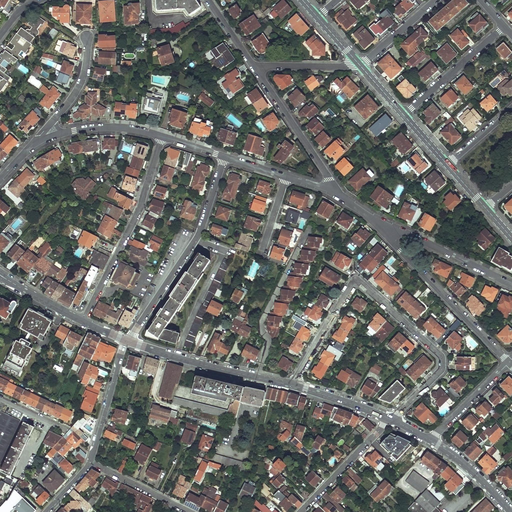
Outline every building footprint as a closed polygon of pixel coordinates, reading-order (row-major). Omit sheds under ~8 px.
[(85,0),(81,0),(78,0),(78,11),(79,12),(79,23),(92,24),(92,5),(85,5),(85,0)] [(100,3),(102,22),(116,20),(114,2),(118,1),(118,0),(96,0),(97,3),(100,3)] [(156,0),(157,11),(184,9),(186,9),(190,15),(200,8),(194,0),(156,0)] [(353,4),(358,9),(369,0),(368,0),(353,0),(355,2),(353,4)] [(400,4),(408,12),(415,6),(413,4),(409,0),(407,0),(406,1),(405,0),(404,0),(403,2),(400,4)] [(453,0),(429,21),(437,31),(468,4),(464,0),(453,0)] [(274,9),(281,18),(291,10),(283,1),(274,9)] [(228,11),(234,20),(240,16),(238,13),(240,12),(236,6),(237,5),(235,3),(230,6),(232,9),(228,11)] [(368,14),(369,16),(377,9),(372,3),(368,7),(371,10),(368,14)] [(125,5),(127,24),(139,23),(138,16),(139,15),(140,14),(140,13),(139,4),(125,5)] [(394,11),(400,19),(408,12),(400,4),(395,9),(396,9),(394,11)] [(53,8),(53,17),(58,17),(58,19),(61,19),(61,21),(70,21),(70,9),(69,8),(68,7),(67,7),(66,7),(65,8),(64,8),(64,10),(59,10),(59,8),(53,8)] [(342,10),(336,15),(338,18),(343,23),(345,25),(344,26),(347,30),(357,22),(353,18),(352,18),(350,16),(346,11),(344,13),(342,10)] [(469,25),(477,34),(482,29),(483,30),(488,25),(477,13),(471,17),(474,20),(469,25)] [(380,21),(387,29),(395,23),(388,15),(380,21)] [(16,33),(31,44),(35,37),(33,36),(34,35),(35,36),(36,36),(37,36),(38,35),(39,34),(39,33),(39,31),(38,31),(38,30),(41,24),(43,25),(45,22),(36,16),(34,19),(32,18),(27,24),(31,27),(29,29),(27,29),(25,30),(20,27),(16,33)] [(292,27),(298,34),(299,33),(302,36),(308,29),(302,22),(302,23),(296,16),(289,22),(293,26),(292,27)] [(240,26),(247,37),(260,27),(253,17),(240,26)] [(374,27),(380,35),(387,29),(380,21),(374,27)] [(150,30),(151,37),(178,34),(192,25),(191,22),(186,25),(184,22),(174,28),(150,30)] [(363,27),(353,35),(358,39),(360,40),(360,39),(362,40),(360,42),(359,43),(365,50),(375,41),(363,27)] [(411,36),(419,46),(430,37),(421,27),(411,36)] [(55,40),(59,32),(53,28),(48,36),(55,40)] [(465,38),(468,36),(463,30),(460,32),(458,30),(450,36),(461,49),(469,43),(465,38)] [(18,59),(20,61),(22,58),(19,55),(22,51),(25,54),(32,44),(31,44),(16,33),(9,42),(14,45),(11,49),(6,46),(4,49),(4,50),(18,59)] [(100,35),(101,47),(116,47),(115,36),(107,37),(107,35),(100,35)] [(263,35),(252,43),(259,53),(260,53),(261,54),(262,54),(263,54),(268,50),(268,49),(271,47),(263,35)] [(325,47),(314,35),(306,43),(313,51),(313,56),(325,56),(325,47)] [(400,46),(408,55),(415,49),(417,48),(419,46),(411,36),(400,46)] [(213,61),(218,68),(224,63),(226,66),(237,59),(226,42),(212,52),(217,58),(213,61)] [(63,54),(73,58),(77,48),(73,47),(73,45),(69,43),(66,49),(63,54)] [(496,49),(506,59),(511,53),(511,52),(503,43),(496,49)] [(437,53),(446,64),(456,55),(447,44),(437,53)] [(158,50),(162,66),(174,62),(172,56),(171,57),(170,52),(171,52),(169,46),(158,50)] [(4,60),(13,66),(18,59),(4,50),(0,56),(2,58),(4,60)] [(100,52),(100,63),(112,64),(113,53),(107,53),(107,51),(102,50),(102,52),(100,52)] [(409,69),(413,74),(416,71),(414,69),(427,57),(428,59),(431,57),(427,52),(426,54),(423,56),(418,61),(415,63),(412,66),(410,68),(409,69)] [(378,64),(385,72),(395,63),(388,55),(378,64)] [(61,71),(71,75),(74,66),(70,64),(70,63),(65,61),(61,71)] [(0,69),(6,74),(8,70),(1,65),(0,63),(0,69)] [(385,72),(391,79),(401,70),(395,63),(385,72)] [(418,74),(425,81),(438,70),(431,63),(418,74)] [(17,69),(26,75),(29,70),(21,64),(17,69)] [(96,68),(94,78),(98,78),(98,80),(103,81),(105,74),(106,74),(107,70),(96,68)] [(0,92),(11,78),(6,74),(0,69),(0,92)] [(228,81),(222,85),(225,89),(229,87),(234,94),(244,87),(239,79),(243,76),(242,75),(240,75),(236,70),(230,74),(229,73),(225,76),(228,81)] [(61,71),(57,81),(62,83),(63,82),(67,84),(71,75),(61,71)] [(275,79),(282,90),(291,84),(286,76),(276,76),(275,79)] [(305,82),(311,90),(323,82),(320,77),(315,77),(314,76),(305,82)] [(334,82),(342,90),(351,81),(347,78),(341,82),(338,79),(334,82)] [(456,85),(465,94),(473,87),(465,78),(456,85)] [(406,80),(397,87),(404,95),(405,96),(406,96),(407,96),(408,97),(409,96),(410,96),(416,90),(406,80)] [(508,93),(510,95),(511,93),(511,80),(509,83),(508,81),(506,80),(499,86),(498,90),(504,96),(508,93)] [(342,90),(350,98),(359,90),(351,81),(342,90)] [(47,95),(55,102),(61,95),(57,91),(58,90),(54,87),(50,91),(48,89),(49,88),(45,84),(40,90),(47,95)] [(292,104),(295,107),(304,98),(296,90),(289,98),(294,103),(292,104)] [(248,96),(254,104),(262,98),(257,91),(248,96)] [(441,99),(449,108),(453,104),(452,103),(457,99),(451,91),(441,99)] [(88,103),(88,106),(91,108),(95,105),(95,103),(96,103),(97,93),(89,93),(89,96),(86,97),(86,103),(88,103)] [(147,93),(143,111),(159,115),(162,100),(152,97),(153,94),(147,93)] [(214,104),(203,94),(199,98),(210,108),(214,104)] [(47,95),(40,102),(44,106),(45,105),(49,109),(55,102),(47,95)] [(355,108),(366,120),(379,108),(368,96),(355,108)] [(480,104),(487,112),(490,109),(491,110),(497,105),(490,96),(480,104)] [(254,104),(259,112),(268,106),(262,98),(254,104)] [(115,103),(115,110),(116,110),(115,116),(121,116),(121,114),(126,115),(127,104),(115,103)] [(127,104),(126,115),(130,115),(130,117),(136,117),(137,105),(127,104)] [(426,119),(429,124),(441,114),(433,104),(424,112),(428,117),(426,119)] [(81,115),(82,118),(90,114),(89,112),(91,111),(91,108),(88,106),(86,107),(85,105),(80,108),(81,110),(75,114),(75,115),(74,115),(75,117),(76,117),(76,118),(81,115)] [(91,108),(91,111),(93,112),(93,114),(98,117),(100,113),(103,115),(106,109),(98,105),(97,106),(95,105),(91,108)] [(312,117),(313,117),(318,112),(312,105),(310,107),(309,106),(307,107),(306,106),(300,113),(299,113),(299,114),(299,115),(299,116),(300,117),(301,117),(302,117),(305,114),(310,119),(312,117)] [(173,109),(171,116),(173,116),(171,124),(183,128),(187,113),(173,109)] [(465,125),(470,131),(475,126),(473,124),(477,120),(477,121),(481,118),(473,110),(470,113),(468,110),(464,114),(464,115),(461,118),(466,124),(465,125)] [(26,119),(34,126),(40,119),(36,115),(37,114),(33,111),(26,119)] [(263,120),(271,131),(276,128),(275,126),(278,124),(279,121),(272,113),(267,117),(267,118),(263,120)] [(370,129),(377,137),(392,123),(385,116),(370,129)] [(441,132),(452,144),(460,136),(450,124),(454,121),(451,117),(447,120),(446,121),(450,125),(441,132)] [(311,130),(316,135),(323,128),(320,125),(322,122),(318,118),(316,120),(315,119),(306,127),(310,131),(311,130)] [(24,129),(27,133),(34,126),(26,119),(19,127),(23,130),(24,129)] [(214,123),(207,120),(205,124),(202,123),(201,125),(198,135),(207,138),(207,136),(209,137),(214,123)] [(194,122),(190,133),(193,134),(194,133),(198,135),(201,125),(194,122)] [(6,132),(9,129),(3,124),(0,127),(6,132)] [(222,130),(218,140),(233,145),(237,135),(235,134),(236,132),(232,131),(234,126),(229,125),(227,129),(224,128),(223,130),(222,130)] [(315,140),(323,148),(330,141),(322,133),(315,140)] [(392,142),(398,149),(407,141),(401,134),(392,142)] [(250,135),(245,150),(262,156),(264,149),(259,147),(262,139),(250,135)] [(0,147),(8,154),(11,150),(10,149),(14,146),(11,143),(12,142),(8,138),(0,147)] [(105,139),(105,143),(103,143),(103,149),(110,149),(110,150),(115,150),(115,139),(105,139)] [(275,159),(281,164),(284,161),(285,161),(291,153),(290,152),(294,148),(293,147),(296,142),(292,139),(289,144),(286,141),(283,146),(280,144),(277,148),(281,150),(275,159)] [(83,142),(84,153),(85,156),(95,154),(95,151),(98,151),(97,140),(83,142)] [(398,149),(404,155),(413,147),(407,141),(398,149)] [(69,144),(70,153),(74,152),(75,154),(84,153),(83,142),(69,144)] [(138,144),(134,156),(144,159),(147,150),(144,149),(145,146),(138,144)] [(329,156),(335,162),(343,154),(335,144),(323,154),(327,158),(329,156)] [(46,155),(52,165),(60,159),(59,157),(62,155),(58,148),(46,155)] [(181,153),(170,149),(165,166),(175,169),(181,153)] [(407,161),(419,175),(429,166),(425,161),(423,162),(416,154),(407,161)] [(46,155),(34,163),(39,170),(42,168),(43,170),(52,165),(46,155)] [(134,156),(130,168),(140,171),(144,159),(134,156)] [(190,159),(186,157),(181,171),(186,173),(187,169),(190,161),(190,159)] [(335,167),(343,176),(352,168),(343,160),(335,167)] [(400,163),(397,160),(389,166),(392,169),(392,170),(400,163)] [(199,167),(196,176),(205,179),(206,176),(207,177),(210,169),(208,168),(208,167),(201,165),(201,168),(199,167)] [(165,166),(161,178),(171,181),(175,169),(165,166)] [(355,184),(359,189),(371,179),(363,170),(350,182),(353,186),(355,184)] [(425,181),(435,192),(445,184),(435,172),(425,181)] [(16,180),(24,188),(32,179),(27,175),(26,176),(23,174),(20,177),(19,177),(16,180)] [(231,174),(228,182),(230,183),(229,186),(238,189),(241,180),(239,179),(240,176),(233,174),(232,175),(231,174)] [(47,181),(41,176),(38,180),(43,185),(47,181)] [(196,176),(193,185),(195,186),(194,189),(201,191),(201,190),(203,190),(205,183),(204,183),(205,179),(196,176)] [(84,183),(81,187),(88,193),(95,184),(89,178),(87,179),(85,177),(82,181),(84,183)] [(127,177),(123,188),(129,190),(128,194),(134,196),(135,193),(133,192),(137,180),(127,177)] [(13,185),(10,188),(13,191),(12,192),(16,196),(24,188),(16,180),(13,184),(13,185)] [(261,181),(258,191),(269,195),(272,186),(270,186),(271,184),(261,181)] [(158,186),(155,196),(164,199),(167,189),(158,186)] [(226,189),(223,197),(225,197),(225,198),(232,200),(233,197),(235,198),(238,189),(229,186),(227,190),(226,189)] [(371,197),(386,208),(389,203),(388,203),(391,197),(383,191),(384,191),(378,187),(371,197)] [(109,196),(121,202),(119,206),(128,210),(133,200),(117,192),(115,189),(113,188),(109,196)] [(294,192),(291,202),(302,205),(301,210),(310,213),(311,211),(309,210),(311,203),(309,202),(310,199),(309,198),(309,197),(306,196),(294,192)] [(444,203),(450,210),(460,202),(454,195),(453,196),(451,193),(443,200),(445,202),(444,203)] [(319,200),(306,196),(309,197),(309,198),(310,199),(309,202),(311,203),(316,205),(319,200)] [(10,208),(0,199),(0,213),(3,210),(6,213),(10,208)] [(154,200),(150,210),(161,214),(162,211),(165,203),(154,200)] [(186,200),(181,216),(193,220),(198,206),(194,205),(194,203),(186,200)] [(255,200),(252,209),(263,213),(266,204),(255,200)] [(113,207),(108,216),(118,221),(123,210),(108,202),(107,204),(113,207)] [(324,202),(317,212),(319,213),(326,217),(328,218),(334,208),(324,202)] [(405,218),(411,221),(416,209),(406,204),(400,217),(405,220),(405,218)] [(220,207),(217,217),(227,221),(231,210),(220,207)] [(288,210),(284,221),(295,224),(298,213),(288,210)] [(150,211),(144,225),(153,229),(159,215),(150,211)] [(343,213),(337,223),(340,225),(341,224),(348,229),(353,220),(343,213)] [(419,225),(430,231),(437,220),(426,214),(419,225)] [(107,215),(103,224),(100,222),(98,225),(99,226),(101,227),(114,233),(121,237),(122,233),(113,229),(118,221),(108,216),(107,215)] [(176,224),(179,219),(171,216),(170,220),(174,223),(176,224)] [(249,217),(245,228),(257,231),(258,225),(260,225),(262,221),(249,217)] [(213,230),(213,232),(220,235),(223,228),(214,225),(212,229),(213,230)] [(99,231),(98,233),(110,239),(111,240),(114,233),(101,227),(99,231)] [(475,245),(482,252),(493,241),(490,238),(492,236),(489,233),(492,230),(489,227),(486,231),(485,230),(475,239),(478,243),(475,245)] [(303,231),(296,228),(294,232),(294,235),(295,236),(297,237),(300,238),(303,231)] [(283,229),(279,241),(289,244),(293,233),(283,229)] [(356,234),(352,239),(361,246),(370,236),(365,231),(363,232),(361,230),(357,235),(356,234)] [(85,231),(78,243),(80,244),(84,245),(90,248),(94,242),(95,242),(98,237),(85,231)] [(0,235),(0,253),(11,241),(2,233),(0,235)] [(241,250),(246,252),(247,248),(250,248),(253,238),(249,237),(242,234),(239,245),(242,246),(241,250)] [(154,235),(150,243),(152,244),(150,249),(155,251),(156,250),(158,251),(164,240),(154,235)] [(288,276),(288,282),(290,282),(289,287),(287,287),(286,290),(282,290),(281,295),(283,296),(282,301),(280,300),(280,304),(275,303),(274,309),(277,309),(276,314),(274,314),(273,317),(268,317),(267,322),(270,322),(269,328),(267,327),(266,331),(276,332),(276,329),(278,329),(278,324),(280,324),(281,319),(282,319),(283,315),(285,315),(285,310),(287,311),(288,305),(289,305),(289,302),(291,302),(292,297),(294,297),(294,291),(296,292),(296,288),(298,289),(299,284),(301,284),(302,278),(303,278),(303,275),(305,275),(306,270),(307,270),(308,265),(310,265),(310,261),(312,262),(313,257),(314,257),(315,251),(316,251),(317,248),(319,248),(320,243),(321,243),(322,238),(309,236),(308,242),(310,242),(310,247),(307,246),(307,250),(302,249),(302,255),(304,255),(303,260),(301,260),(300,264),(295,263),(294,268),(296,269),(296,274),(294,274),(294,277),(288,276)] [(18,263),(29,272),(33,267),(48,249),(49,249),(45,245),(39,251),(41,253),(38,258),(30,252),(40,241),(38,239),(36,241),(32,246),(18,263)] [(133,245),(149,252),(150,249),(147,248),(148,246),(135,240),(134,242),(130,240),(129,243),(133,245)] [(19,243),(9,255),(17,261),(25,252),(18,247),(20,244),(19,243)] [(133,245),(130,252),(133,253),(130,261),(145,267),(147,262),(146,260),(145,259),(148,253),(149,254),(150,253),(149,252),(133,245)] [(284,250),(274,247),(271,257),(270,261),(273,262),(279,264),(282,265),(283,261),(280,260),(286,250),(292,253),(294,249),(290,248),(285,246),(284,250)] [(377,246),(370,254),(370,255),(379,263),(387,253),(380,246),(378,247),(377,246)] [(100,248),(98,252),(110,258),(112,254),(100,248)] [(500,248),(492,262),(497,265),(498,264),(511,271),(511,268),(511,259),(511,258),(511,257),(508,255),(509,253),(500,248)] [(33,267),(44,275),(52,265),(53,264),(44,258),(50,250),(48,249),(33,267)] [(95,250),(88,263),(93,265),(100,269),(103,271),(110,258),(98,252),(95,250)] [(337,252),(331,263),(342,269),(345,265),(349,266),(352,261),(337,252)] [(200,254),(148,331),(149,332),(148,336),(177,344),(180,333),(165,329),(211,261),(200,254)] [(370,255),(360,265),(364,269),(366,267),(371,272),(378,265),(380,267),(382,266),(379,263),(370,255)] [(225,259),(205,300),(206,301),(210,303),(214,297),(218,289),(229,265),(228,264),(230,261),(225,259)] [(434,271),(446,277),(451,268),(435,259),(433,264),(437,266),(434,271)] [(129,265),(120,260),(116,269),(109,281),(113,283),(117,285),(118,284),(127,288),(129,284),(133,286),(137,280),(140,275),(127,268),(129,265)] [(48,289),(54,281),(50,278),(53,273),(57,276),(61,271),(52,265),(44,275),(48,277),(42,285),(48,289)] [(80,288),(77,295),(73,303),(80,306),(99,269),(99,270),(100,269),(93,265),(82,286),(80,288)] [(80,266),(70,283),(72,284),(74,282),(83,268),(80,266)] [(66,271),(63,269),(61,271),(57,276),(60,278),(57,283),(54,281),(48,289),(45,293),(52,297),(60,285),(69,269),(67,268),(66,271)] [(326,268),(320,279),(334,288),(340,277),(326,268)] [(384,272),(375,281),(383,288),(392,279),(384,272)] [(460,282),(470,287),(474,279),(461,273),(460,275),(462,276),(460,282)] [(392,279),(383,288),(391,296),(400,286),(392,279)] [(449,287),(459,297),(464,291),(458,283),(457,283),(455,281),(449,287)] [(412,295),(416,299),(427,287),(423,283),(412,295)] [(60,285),(52,297),(58,301),(66,288),(60,285)] [(238,285),(231,299),(230,302),(233,303),(232,304),(237,307),(239,304),(245,293),(247,295),(249,291),(243,287),(238,285)] [(487,297),(486,298),(491,301),(497,290),(491,287),(491,289),(485,286),(481,294),(487,297)] [(66,288),(58,301),(71,307),(73,303),(77,295),(66,288)] [(428,288),(418,298),(422,301),(431,291),(428,288)] [(398,302),(407,310),(416,301),(406,292),(398,302)] [(322,295),(316,305),(322,309),(324,307),(326,308),(330,302),(326,300),(327,298),(322,295)] [(500,311),(499,313),(506,316),(508,312),(510,312),(511,308),(511,307),(511,304),(511,297),(509,296),(508,298),(502,295),(496,309),(500,311)] [(466,304),(477,315),(484,309),(482,306),(474,297),(473,297),(471,296),(468,299),(470,301),(466,304)] [(11,314),(17,305),(17,304),(17,303),(16,303),(16,302),(15,302),(14,302),(13,302),(11,305),(0,297),(0,315),(6,319),(10,314),(11,314)] [(208,307),(207,310),(218,315),(223,306),(215,302),(216,298),(214,297),(210,303),(208,307)] [(357,298),(352,305),(361,312),(367,303),(359,297),(358,299),(357,298)] [(99,301),(93,314),(104,319),(111,306),(99,301)] [(111,306),(104,319),(116,324),(121,314),(123,315),(125,310),(127,306),(124,304),(121,311),(119,310),(118,310),(117,313),(113,311),(114,310),(115,308),(114,308),(116,302),(113,301),(112,303),(111,306)] [(416,301),(407,310),(417,318),(425,309),(416,301)] [(197,315),(185,346),(191,348),(207,310),(208,307),(204,305),(203,304),(197,315)] [(133,314),(125,310),(123,315),(119,324),(129,328),(140,306),(138,305),(135,310),(134,309),(133,312),(133,314)] [(308,308),(305,314),(316,320),(317,317),(320,319),(323,314),(320,312),(322,309),(316,305),(312,311),(308,308)] [(43,341),(54,321),(45,316),(46,315),(39,311),(39,313),(30,308),(19,328),(29,333),(31,334),(43,341)] [(450,311),(448,308),(441,314),(445,317),(446,316),(450,311)] [(244,323),(238,333),(247,337),(251,328),(246,325),(247,322),(246,321),(249,315),(248,314),(246,319),(244,323)] [(374,320),(367,328),(369,330),(374,334),(386,321),(378,314),(373,319),(374,320)] [(344,322),(341,327),(349,332),(356,321),(351,318),(350,319),(345,316),(343,321),(344,322)] [(431,318),(424,325),(431,332),(438,324),(431,318)] [(235,319),(230,329),(238,333),(244,323),(236,319),(235,319)] [(374,334),(382,341),(393,328),(386,321),(374,334)] [(438,324),(431,332),(439,338),(445,331),(438,324)] [(61,326),(56,335),(66,340),(71,331),(61,326)] [(510,341),(511,342),(511,340),(511,330),(507,326),(497,335),(503,341),(504,342),(508,342),(510,341)] [(303,327),(296,337),(303,341),(304,339),(307,340),(310,335),(306,332),(308,330),(303,327)] [(336,332),(333,337),(338,340),(337,341),(342,344),(349,332),(341,327),(338,333),(336,332)] [(71,331),(66,340),(63,346),(67,348),(69,342),(78,347),(83,337),(71,331)] [(446,340),(450,344),(450,345),(454,349),(458,345),(457,344),(462,339),(454,332),(446,340)] [(89,333),(71,369),(76,371),(83,355),(92,359),(94,354),(99,344),(100,342),(101,339),(95,336),(89,333)] [(216,349),(220,351),(223,343),(219,342),(222,335),(220,334),(216,333),(208,350),(214,353),(216,349)] [(399,333),(387,346),(395,353),(401,346),(407,340),(399,333)] [(296,337),(290,348),(296,352),(298,350),(300,351),(304,346),(301,344),(303,341),(296,337)] [(30,347),(32,343),(28,341),(25,340),(24,339),(23,339),(22,339),(21,339),(21,340),(20,341),(21,342),(21,343),(17,341),(2,369),(18,377),(33,349),(30,347)] [(407,340),(401,346),(409,353),(415,347),(407,340)] [(108,348),(99,344),(94,354),(99,356),(110,361),(116,349),(109,345),(108,348)] [(247,344),(242,354),(248,357),(253,348),(247,344)] [(253,348),(248,357),(255,361),(260,351),(253,348)] [(325,350),(319,361),(328,367),(335,355),(331,352),(330,354),(325,350)] [(422,354),(414,363),(415,364),(423,372),(431,363),(422,354)] [(129,356),(126,368),(134,370),(138,371),(141,359),(129,356)] [(147,357),(143,371),(156,374),(159,360),(147,357)] [(284,357),(278,365),(287,371),(289,367),(291,368),(293,363),(288,360),(288,359),(284,357)] [(458,357),(458,364),(456,364),(456,369),(476,369),(476,357),(458,357)] [(319,361),(313,371),(318,374),(317,376),(321,378),(328,367),(319,361)] [(85,362),(80,373),(83,375),(82,376),(81,376),(78,381),(81,383),(89,364),(85,362)] [(169,363),(159,397),(171,400),(175,385),(177,386),(183,368),(169,363)] [(89,364),(81,383),(87,385),(90,377),(91,375),(92,376),(91,378),(96,379),(98,375),(95,373),(98,368),(89,364)] [(378,366),(373,364),(370,370),(374,373),(378,366)] [(415,364),(407,373),(415,380),(423,372),(415,364)] [(401,367),(398,371),(404,376),(407,373),(401,367)] [(342,370),(337,378),(346,383),(351,375),(345,372),(342,370)] [(351,375),(346,383),(354,387),(360,377),(353,372),(351,375)] [(450,385),(458,393),(467,384),(459,376),(454,381),(450,385)] [(193,387),(191,393),(226,402),(229,396),(233,397),(232,398),(235,399),(240,402),(241,402),(244,388),(196,377),(193,387)] [(501,385),(511,395),(511,393),(511,379),(510,378),(509,377),(501,385)] [(1,379),(0,381),(0,389),(5,392),(9,383),(1,379)] [(368,380),(362,390),(374,398),(382,389),(368,380)] [(397,381),(379,400),(391,403),(405,389),(397,381)] [(9,383),(5,392),(4,392),(12,396),(16,387),(9,383)] [(93,388),(88,386),(86,391),(88,392),(86,397),(83,406),(92,410),(100,391),(93,388)] [(16,387),(12,396),(20,400),(24,391),(16,387)] [(266,393),(264,400),(266,400),(266,398),(275,401),(278,390),(272,389),(267,388),(266,393)] [(248,389),(244,403),(262,407),(264,400),(266,393),(248,389)] [(441,389),(437,393),(436,393),(436,392),(435,392),(434,392),(433,393),(432,394),(432,395),(432,396),(434,398),(433,399),(435,401),(434,402),(440,407),(449,398),(441,389)] [(495,395),(490,400),(496,406),(504,397),(506,399),(508,397),(502,392),(501,393),(497,389),(493,393),(495,395)] [(278,390),(275,401),(285,403),(284,404),(286,405),(289,393),(283,391),(278,390)] [(24,391),(20,400),(28,404),(32,395),(24,391)] [(289,393),(286,405),(288,405),(288,404),(297,406),(300,396),(294,394),(289,393)] [(32,395),(28,404),(36,407),(40,398),(32,395)] [(172,403),(225,417),(227,414),(228,411),(174,396),(172,403)] [(301,397),(298,408),(303,410),(306,398),(304,397),(301,397)] [(40,398),(36,407),(44,411),(48,402),(40,398)] [(227,414),(236,416),(240,402),(235,399),(234,403),(232,402),(232,404),(230,404),(228,411),(227,414)] [(153,401),(150,409),(152,409),(151,411),(170,417),(173,418),(175,419),(177,413),(155,406),(156,403),(156,401),(155,400),(154,401),(153,401)] [(457,400),(451,406),(453,408),(459,402),(457,400)] [(48,402),(44,411),(52,415),(52,414),(56,406),(48,402)] [(486,402),(476,411),(480,415),(482,413),(485,416),(492,409),(486,402)] [(418,409),(414,413),(423,423),(429,418),(433,423),(434,423),(437,426),(440,423),(437,420),(438,419),(422,403),(417,408),(418,409)] [(323,404),(321,413),(331,416),(334,408),(328,406),(323,404)] [(56,406),(52,414),(60,418),(64,409),(56,405),(56,406)] [(198,419),(217,425),(220,417),(200,411),(199,415),(194,414),(195,410),(190,408),(188,415),(187,414),(186,418),(197,421),(198,419)] [(334,408),(331,416),(330,421),(332,422),(333,418),(345,424),(346,422),(348,423),(353,415),(354,414),(343,411),(334,408)] [(64,409),(60,418),(68,422),(72,413),(71,412),(64,409)] [(114,415),(113,420),(125,424),(128,412),(127,412),(117,409),(116,415),(114,415)] [(1,411),(0,414),(0,464),(20,420),(1,411)] [(170,417),(151,411),(149,417),(157,419),(155,423),(157,425),(159,426),(161,425),(163,421),(169,422),(169,420),(170,417)] [(84,413),(72,427),(71,428),(86,441),(88,438),(82,433),(83,433),(78,429),(90,416),(84,413)] [(353,415),(348,423),(350,425),(354,427),(359,418),(353,415)] [(471,415),(463,423),(470,431),(479,422),(471,415)] [(362,423),(371,432),(376,428),(366,419),(366,420),(362,423)] [(290,425),(281,421),(281,423),(291,433),(293,428),(289,426),(290,425)] [(23,422),(12,446),(22,451),(34,427),(23,422)] [(488,435),(493,440),(491,441),(494,444),(505,433),(498,424),(492,430),(489,427),(488,428),(485,431),(488,435)] [(109,426),(105,435),(119,442),(123,432),(109,426)] [(295,432),(294,436),(295,437),(303,444),(304,442),(302,442),(307,429),(302,427),(299,434),(295,432)] [(63,437),(62,438),(72,446),(74,449),(81,441),(84,443),(86,441),(71,428),(66,433),(63,437)] [(186,430),(182,441),(191,444),(195,433),(186,430)] [(459,430),(451,439),(460,447),(468,438),(459,430)] [(49,431),(43,443),(53,448),(62,438),(63,437),(49,431)] [(203,435),(199,448),(203,449),(205,446),(211,448),(214,439),(213,438),(214,434),(205,431),(204,435),(203,435)] [(280,434),(277,438),(279,440),(280,438),(283,442),(290,434),(286,431),(284,433),(283,433),(281,435),(280,434)] [(486,438),(482,434),(474,443),(473,443),(465,452),(474,461),(482,452),(477,447),(486,438)] [(127,435),(123,444),(134,449),(138,440),(127,435)] [(417,448),(390,435),(381,445),(401,464),(409,456),(412,453),(417,448)] [(319,436),(313,444),(311,450),(314,453),(317,450),(314,448),(315,447),(318,449),(325,440),(319,436)] [(292,440),(311,459),(315,455),(311,451),(303,444),(295,437),(292,440)] [(62,438),(53,448),(58,453),(63,457),(72,446),(62,438)] [(142,445),(134,460),(145,466),(153,450),(142,445)] [(12,446),(1,471),(11,476),(22,451),(12,446)] [(417,448),(412,453),(415,457),(416,457),(423,449),(419,446),(417,448)] [(497,451),(493,446),(491,448),(484,456),(485,457),(480,463),(485,468),(490,473),(498,465),(491,458),(497,451)] [(53,448),(44,456),(55,466),(58,464),(51,458),(55,454),(56,455),(58,453),(53,448)] [(222,465),(245,472),(247,464),(213,452),(212,455),(210,461),(222,465)] [(384,459),(376,452),(371,456),(370,455),(366,459),(375,468),(376,467),(380,471),(383,468),(379,464),(384,459)] [(422,461),(433,470),(432,471),(436,474),(433,478),(436,480),(442,474),(448,467),(428,452),(422,461)] [(80,453),(77,457),(84,463),(86,458),(80,453)] [(511,456),(511,455),(509,453),(503,459),(506,462),(511,456)] [(124,460),(119,471),(123,474),(130,459),(127,457),(125,461),(124,460)] [(59,465),(68,473),(74,467),(71,464),(65,458),(59,465)] [(271,465),(274,468),(275,469),(278,472),(279,471),(281,473),(282,471),(282,470),(286,466),(279,459),(274,464),(266,459),(265,463),(267,464),(271,465)] [(202,464),(194,479),(198,480),(197,483),(199,484),(208,465),(220,470),(222,465),(210,461),(208,464),(203,462),(202,464)] [(37,465),(34,469),(38,474),(42,469),(37,465)] [(150,466),(146,475),(158,480),(162,472),(150,466)] [(346,472),(358,484),(362,481),(355,474),(357,473),(351,467),(346,472)] [(442,474),(449,481),(455,474),(448,467),(442,474)] [(497,475),(510,489),(510,490),(511,490),(511,489),(511,472),(508,468),(504,471),(503,470),(497,475)] [(93,469),(86,477),(89,480),(88,482),(90,484),(93,487),(98,482),(95,480),(101,474),(93,469)] [(55,471),(43,483),(52,492),(64,479),(55,471)] [(314,471),(306,479),(314,486),(322,479),(314,471)] [(410,476),(427,488),(430,483),(414,471),(410,476)] [(445,485),(456,495),(466,485),(462,482),(464,480),(458,474),(457,475),(455,474),(449,481),(445,485)] [(177,486),(173,493),(183,498),(187,489),(180,486),(183,480),(184,481),(186,478),(180,475),(176,486),(177,486)] [(281,475),(272,484),(277,488),(286,479),(281,475)] [(343,480),(351,488),(355,484),(354,484),(355,483),(347,475),(343,480)] [(406,482),(423,494),(427,488),(410,476),(406,482)] [(12,481),(5,477),(3,481),(1,480),(0,481),(0,489),(6,493),(12,481)] [(86,477),(76,488),(80,491),(87,483),(89,485),(90,484),(88,482),(89,480),(86,477)] [(104,483),(102,486),(110,491),(114,494),(116,490),(119,484),(116,482),(115,484),(107,478),(104,483)] [(25,480),(20,486),(24,489),(29,484),(25,480)] [(371,496),(370,496),(377,503),(381,499),(382,500),(390,492),(388,491),(392,486),(386,480),(379,487),(371,496)] [(244,483),(239,495),(250,500),(256,489),(244,483)] [(119,489),(135,497),(132,503),(133,503),(132,506),(136,508),(142,494),(122,484),(119,489)] [(371,496),(379,487),(376,485),(368,493),(371,496)] [(16,486),(7,501),(13,507),(14,508),(14,509),(15,508),(16,509),(18,511),(34,511),(36,510),(23,498),(26,494),(18,487),(16,486)] [(261,491),(267,497),(271,493),(263,486),(261,491)] [(338,487),(331,495),(339,503),(346,495),(338,487)] [(81,511),(80,506),(82,504),(87,510),(91,505),(88,502),(74,490),(70,494),(77,501),(71,501),(71,503),(69,503),(67,505),(66,504),(63,507),(67,511),(74,511),(81,511)] [(302,494),(307,499),(311,495),(306,490),(302,494)] [(427,490),(410,508),(414,511),(442,511),(437,507),(441,504),(427,490)] [(46,491),(36,501),(41,505),(50,495),(46,491)] [(284,500),(280,504),(287,511),(294,504),(283,494),(282,493),(280,491),(277,493),(284,500)] [(283,494),(294,504),(298,508),(302,504),(293,495),(291,497),(285,491),(283,494)] [(190,492),(184,504),(199,511),(201,507),(206,497),(202,495),(200,499),(192,495),(193,493),(190,492)] [(91,493),(87,499),(84,496),(83,497),(88,502),(92,495),(93,494),(91,493)] [(344,511),(346,511),(327,493),(323,496),(330,502),(325,507),(331,511),(334,511),(337,509),(340,511),(344,511)] [(206,497),(201,507),(210,511),(211,511),(216,502),(210,500),(211,498),(209,497),(210,496),(208,494),(206,497)] [(489,511),(495,508),(486,499),(488,497),(485,494),(483,496),(486,499),(472,511),(489,511)] [(98,497),(95,495),(94,496),(92,495),(88,502),(91,505),(92,506),(98,497)] [(152,499),(143,495),(136,508),(139,509),(138,511),(148,511),(152,505),(150,504),(152,499)] [(5,502),(0,507),(0,511),(8,511),(13,507),(7,501),(6,500),(5,502)] [(219,501),(213,511),(225,511),(229,505),(219,501)] [(325,511),(316,503),(314,506),(318,509),(314,511),(325,511)] [(382,506),(388,511),(389,511),(391,510),(384,503),(382,506)]
